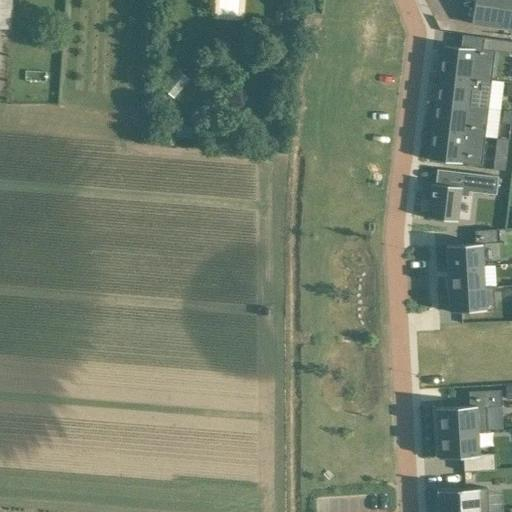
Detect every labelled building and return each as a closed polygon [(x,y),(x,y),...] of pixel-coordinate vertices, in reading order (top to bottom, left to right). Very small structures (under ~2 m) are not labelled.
[(0,0),(0,28),(10,29),(11,0),(0,0)] [(511,29),(511,0),(474,0),(472,25),(511,29)] [(276,6),(274,25),(286,27),(288,7),(276,6)] [(344,58),(386,63),(389,38),(372,36),(373,24),(348,21),(344,58)] [(440,74),(491,80),(495,51),(482,49),(484,37),(462,35),(460,47),(443,45),(440,74)] [(511,40),(484,37),(482,49),(495,51),(511,52),(511,40)] [(344,58),(341,82),(383,87),(386,63),(344,58)] [(298,78),(309,79),(310,69),(299,67),(298,78)] [(491,80),(440,74),(436,102),(487,108),(491,80)] [(383,87),(341,82),(337,119),(361,122),(363,110),(380,112),(383,87)] [(433,130),(484,136),(487,108),(436,102),(433,130)] [(511,119),(511,111),(500,110),(499,117),(511,119)] [(265,137),(282,133),(283,132),(278,113),(260,118),(265,137)] [(173,117),(171,137),(198,139),(200,120),(173,117)] [(484,136),(433,130),(430,160),(481,165),(484,136)] [(335,133),(331,171),(373,176),(376,151),(358,149),(360,137),(335,133)] [(494,157),(492,169),(504,170),(506,159),(494,157)] [(435,186),(431,185),(427,218),(457,221),(460,195),(468,196),(469,191),(496,194),(498,176),(437,169),(435,186)] [(370,201),(373,176),(331,171),(326,208),(351,211),(352,199),(370,201)] [(446,267),(482,265),(481,243),(499,242),(498,229),(474,230),(475,243),(445,245),(446,267)] [(446,267),(448,289),(493,286),(493,285),(483,286),(482,265),(446,267)] [(494,309),(493,286),(448,289),(449,311),(494,309)] [(435,407),(436,432),(486,429),(485,407),(501,406),(500,389),(468,391),(469,405),(435,407)] [(486,429),(436,432),(438,457),(478,455),(477,431),(487,430),(486,429)] [(437,490),(438,511),(488,511),(487,487),(437,490)]
